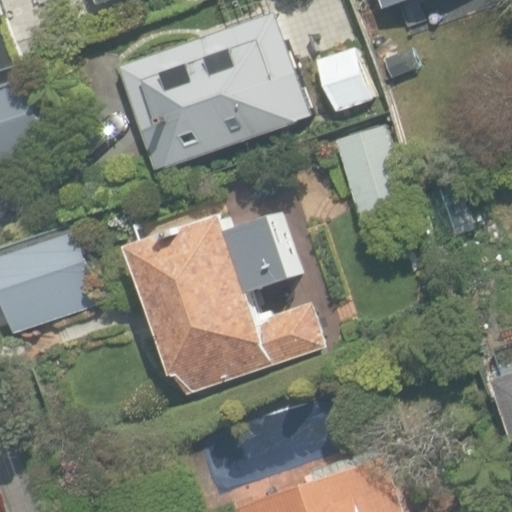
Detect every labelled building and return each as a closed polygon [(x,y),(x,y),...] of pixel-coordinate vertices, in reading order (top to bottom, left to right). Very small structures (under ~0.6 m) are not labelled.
[(392,0),(405,35),(504,0),(392,0)] [(4,11),(0,12),(0,76),(24,68),(4,11)] [(127,67),(164,170),(317,115),(279,12),(127,67)] [(322,54),(341,110),(378,98),(359,42),(322,54)] [(0,169),(51,152),(25,74),(0,82),(0,169)] [(340,141),(365,220),(415,204),(390,125),(340,141)] [(136,245),(192,393),(330,348),(314,301),(273,316),(264,290),(303,275),(279,212),(239,226),(233,210),(136,245)] [(0,253),(0,267),(19,335),(107,302),(83,226),(0,253)] [(511,372),(500,376),(511,412),(511,372)] [(414,511),(390,442),(318,467),(322,480),(244,507),(246,511),(414,511)]
